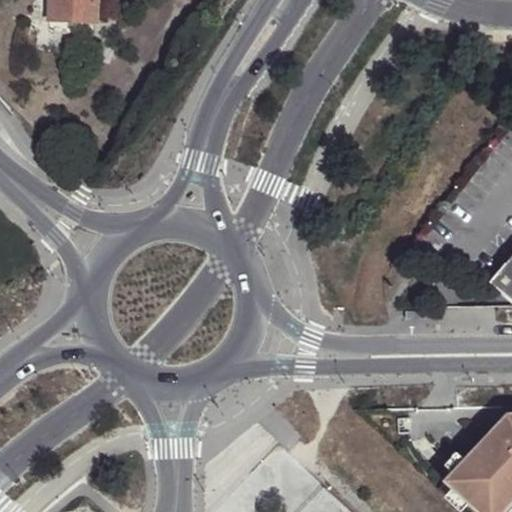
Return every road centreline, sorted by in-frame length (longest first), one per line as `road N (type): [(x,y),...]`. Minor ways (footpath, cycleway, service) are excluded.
road 1 (residential): [(230,368),(511,365)]
road 2 (residential): [(511,346),(315,341),(255,307)]
road 3 (tertiary): [(282,0),(209,99),(162,226)]
road 4 (tertiary): [(215,236),(216,140),(280,29),(287,0)]
road 5 (residential): [(131,236),(72,212),(0,163)]
road 6 (residential): [(0,181),(54,236),(92,291)]
road 7 (tertiary): [(106,357),(130,378),(162,389),(196,387),(230,368)]
